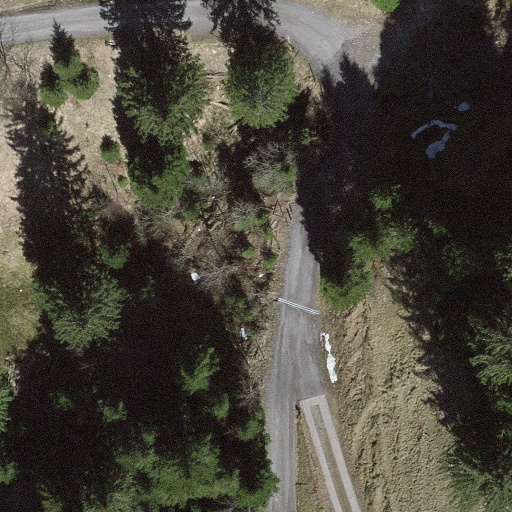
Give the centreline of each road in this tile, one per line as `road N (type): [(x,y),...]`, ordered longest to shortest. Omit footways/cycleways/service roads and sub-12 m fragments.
road 1 (track): [(336,511),(285,330),(294,245),(346,158),(361,116),(352,68),(329,37),(275,12),(134,11),(0,34)]
road 2 (track): [(285,330),(266,454),(269,511)]
